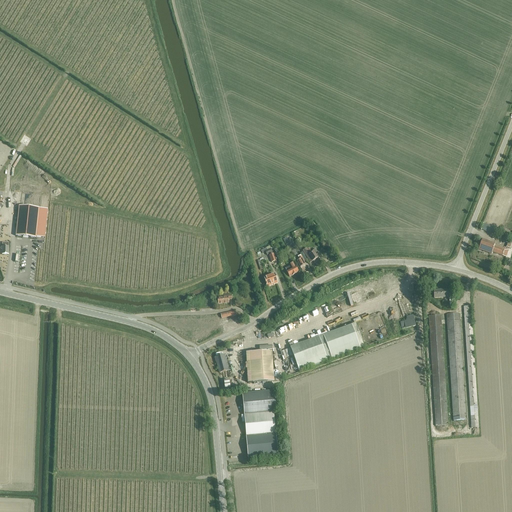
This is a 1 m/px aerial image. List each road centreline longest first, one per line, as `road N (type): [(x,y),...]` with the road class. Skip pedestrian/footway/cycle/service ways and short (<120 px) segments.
road 1 (tertiary): [(253,322),(343,269),(380,262),(455,269)]
road 2 (track): [(63,301),(54,318),(47,511)]
road 3 (tertiary): [(223,511),(209,391),(189,355)]
road 4 (unclassified): [(455,269),(511,130)]
road 5 (tertiary): [(129,322),(0,291)]
road 6 (unclassified): [(129,322),(141,314),(234,308),(253,322)]
